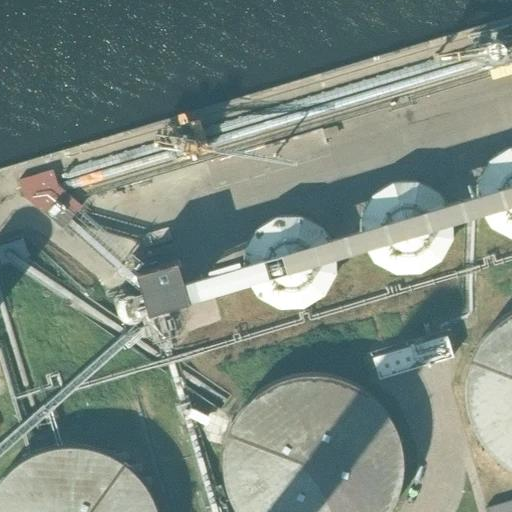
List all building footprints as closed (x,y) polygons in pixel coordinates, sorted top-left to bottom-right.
[(511,155),(505,159),(498,164),(492,170),(488,177),(484,186),(483,194),(483,203),(485,211),(488,219),(493,226),(499,233),(507,237),(511,239),(511,155)] [(53,170),(18,181),(23,197),(61,229),(81,206),(57,185),(53,170)] [(455,237),(456,229),(455,220),(452,212),(448,204),(442,197),(436,192),(428,188),(420,185),(411,184),(402,185),(394,187),(386,190),(379,196),(373,202),(369,209),(366,218),(364,226),(364,235),(366,243),(370,251),(375,258),(381,265),(388,269),(396,273),(404,275),(413,275),(422,274),(430,271),(437,266),(444,260),(449,253),(453,246),(455,237)] [(337,271),(338,263),(336,254),(334,246),(329,238),(324,232),(317,226),(310,222),(301,220),(293,219),(284,220),(276,222),(268,226),(261,231),(256,238),(251,245),(248,253),(247,262),(247,270),(249,279),(253,287),(258,294),(264,300),(271,304),(279,308),(287,309),(296,309),(305,308),(313,305),(320,300),(326,294),(331,287),(335,280),(337,271)] [(171,243),(131,256),(148,311),(188,299),(171,243)] [(511,317),(506,320),(492,330),(481,343),(472,357),(466,373),(463,390),(464,406),(467,423),(474,439),(483,453),(495,465),(509,474),(511,475),(511,317)] [(401,479),(403,462),(401,445),(396,429),(388,414),(377,401),(364,390),(349,382),(333,377),(316,375),(299,376),(283,380),(268,388),(254,398),(243,410),(234,424),(228,440),(225,457),(225,474),(229,490),(235,506),(239,511),(387,511),(389,510),(397,495),(401,479)] [(155,511),(153,504),(145,489),(134,476),(121,465),(106,457),(90,452),(73,449),(55,451),(39,455),(23,462),(10,473),(0,483),(0,511),(155,511)] [(511,511),(511,498),(485,507),(486,511),(511,511)]
